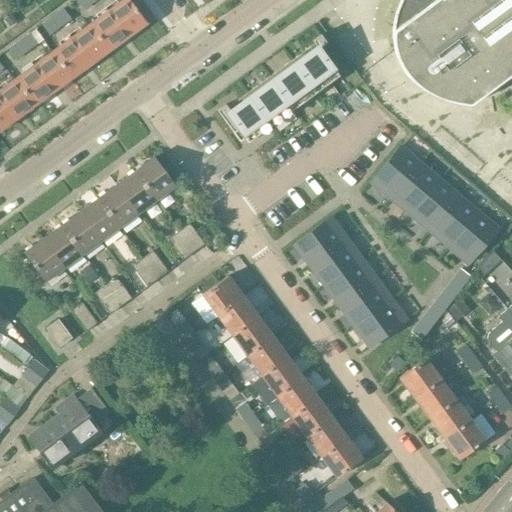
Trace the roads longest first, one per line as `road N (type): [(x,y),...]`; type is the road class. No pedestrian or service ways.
road 1 (residential): [(448,511),(247,235)]
road 2 (residential): [(0,451),(60,373),(247,235)]
road 3 (residential): [(0,194),(142,91)]
road 4 (residential): [(233,217),(375,114)]
road 5 (residential): [(233,217),(142,91)]
